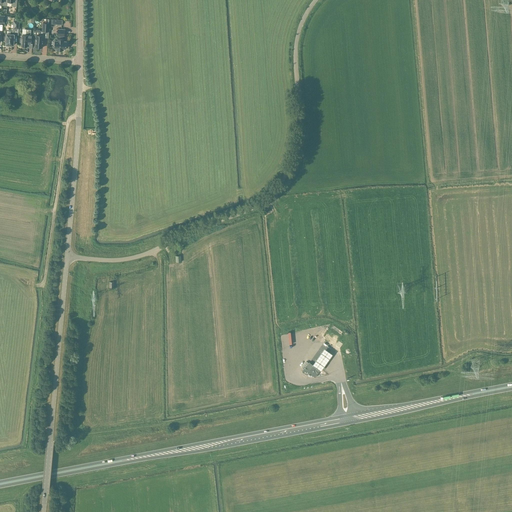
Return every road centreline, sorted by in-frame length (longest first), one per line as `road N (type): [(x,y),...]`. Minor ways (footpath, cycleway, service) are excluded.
road 1 (trunk): [(511,386),(0,484)]
road 2 (unclassified): [(315,0),(295,44),(296,153),(274,190),(243,212),(139,256),(67,256)]
road 3 (unclassified): [(43,511),(67,256)]
road 4 (unclassified): [(67,256),(80,61)]
road 5 (track): [(78,115),(67,122),(44,279),(36,285)]
